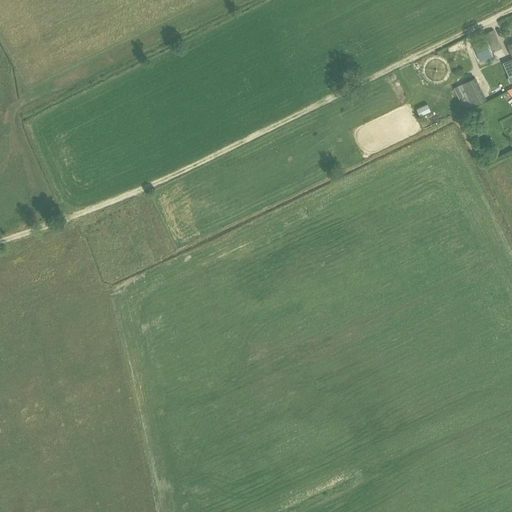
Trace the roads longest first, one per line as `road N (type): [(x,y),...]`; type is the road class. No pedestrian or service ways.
road 1 (track): [(511,9),(148,184),(0,243)]
road 2 (track): [(206,0),(31,90),(16,106),(8,125),(38,198),(36,230)]
